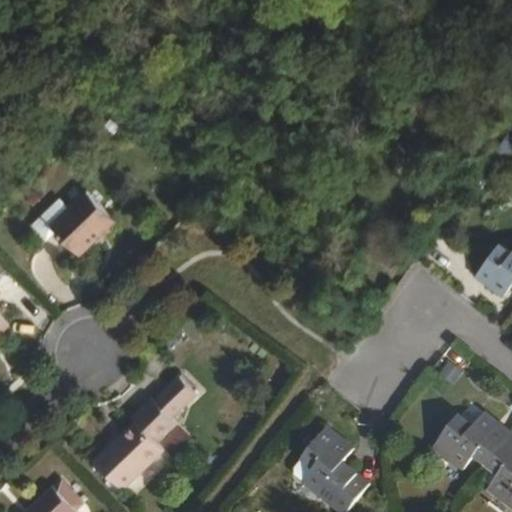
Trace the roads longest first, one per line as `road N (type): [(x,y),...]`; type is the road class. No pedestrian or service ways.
road 1 (residential): [(511,369),(440,304),(368,378)]
road 2 (residential): [(0,449),(101,347)]
